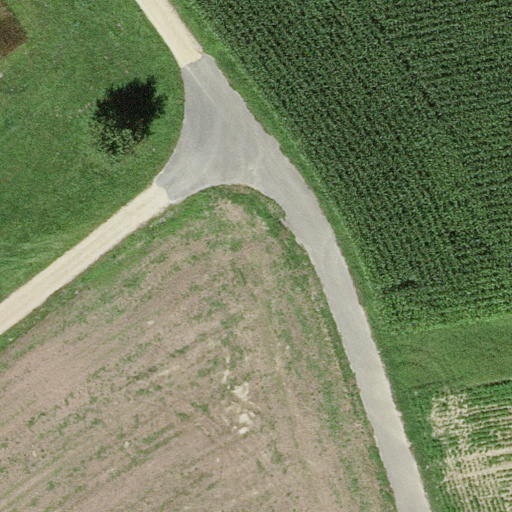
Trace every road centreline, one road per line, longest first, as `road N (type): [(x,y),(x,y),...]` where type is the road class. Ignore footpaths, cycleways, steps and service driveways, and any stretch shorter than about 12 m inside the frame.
road 1 (track): [(407,511),(329,257),(236,149),(142,0)]
road 2 (track): [(236,149),(0,323)]
